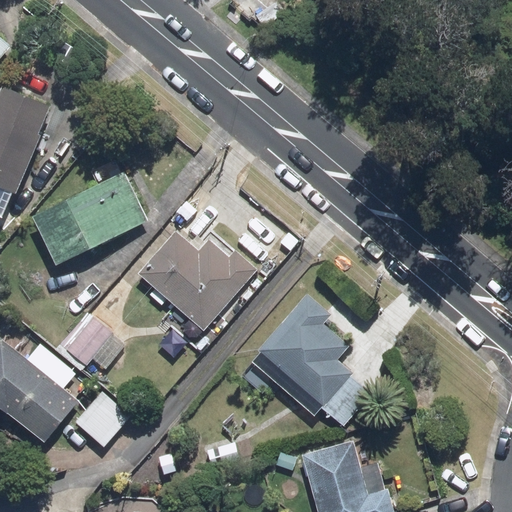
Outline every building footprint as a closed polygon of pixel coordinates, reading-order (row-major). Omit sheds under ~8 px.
[(0,59),(10,48),(0,39),(0,59)] [(50,109),(8,91),(0,109),(0,183),(15,190),(50,109)] [(147,220),(126,177),(40,217),(60,261),(147,220)] [(178,237),(145,276),(206,328),(255,271),(237,256),(231,263),(211,246),(202,256),(178,237)] [(127,298),(114,287),(98,306),(112,317),(127,298)] [(327,317),(311,303),(267,353),(324,403),(350,373),(334,359),(344,348),(319,326),(327,317)] [(87,318),(64,346),(87,364),(110,337),(87,318)] [(6,344),(0,351),(0,399),(47,437),(76,400),(6,344)] [(372,396),(352,379),(329,405),(349,422),(372,396)] [(129,417),(105,396),(81,423),(106,444),(129,417)] [(241,460),(237,445),(211,452),(216,468),(241,460)] [(355,446),(309,459),(323,511),(392,511),(387,492),(369,497),(355,446)] [(297,460),(284,455),(281,465),(294,469),(297,460)]
